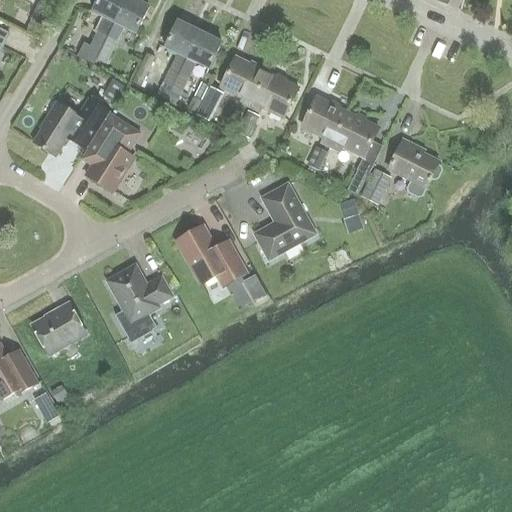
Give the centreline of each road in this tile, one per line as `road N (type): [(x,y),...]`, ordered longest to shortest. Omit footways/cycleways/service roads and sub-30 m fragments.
road 1 (residential): [(90,249),(236,165)]
road 2 (residential): [(0,129),(74,0)]
road 3 (tertiary): [(511,56),(389,0)]
road 4 (residential): [(90,249),(65,208),(0,170)]
